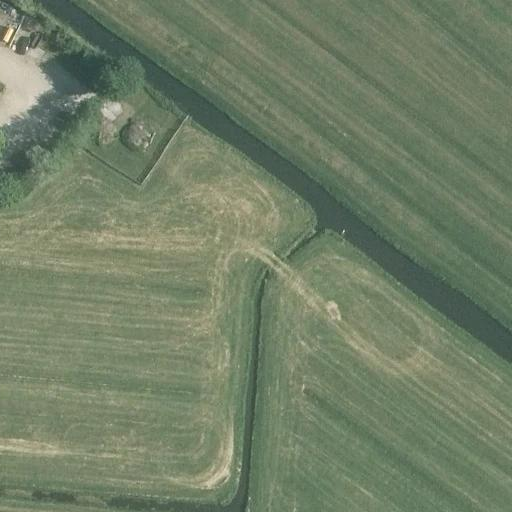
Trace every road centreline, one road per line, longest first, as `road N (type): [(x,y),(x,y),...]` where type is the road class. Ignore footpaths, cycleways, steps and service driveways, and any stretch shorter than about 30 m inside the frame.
road 1 (track): [(51,87),(107,109),(248,237),(511,415)]
road 2 (track): [(0,67),(51,87),(0,155)]
